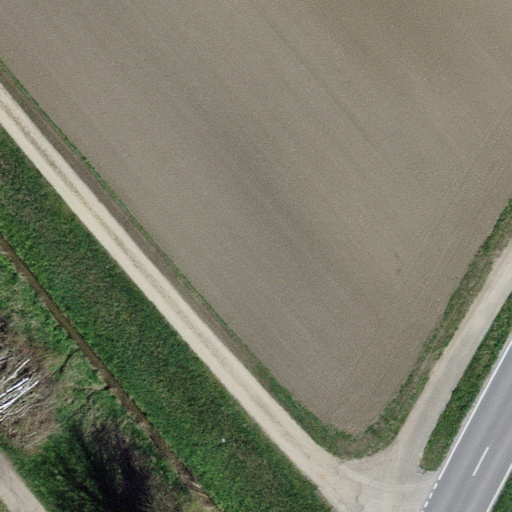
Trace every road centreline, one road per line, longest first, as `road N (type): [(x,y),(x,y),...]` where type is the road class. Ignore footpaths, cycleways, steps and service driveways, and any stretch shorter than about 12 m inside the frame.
road 1 (track): [(367,511),(0,93)]
road 2 (track): [(376,511),(511,254)]
road 3 (secondary): [(454,511),(511,402)]
